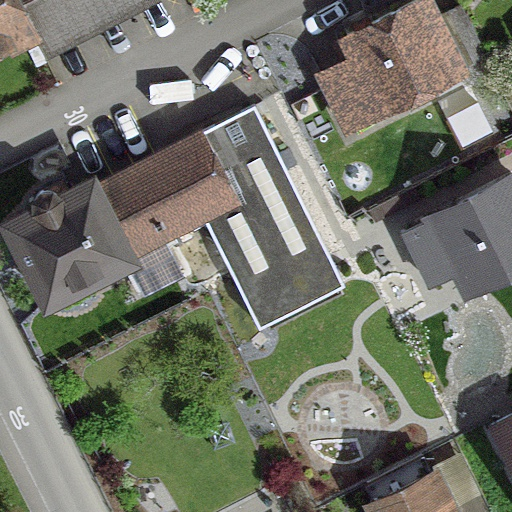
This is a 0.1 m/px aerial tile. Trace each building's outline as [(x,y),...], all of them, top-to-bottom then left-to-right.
[(0,0),(0,46),(39,27),(43,35),(111,0),(0,0)] [(455,69),(482,56),(457,6),(430,20),(420,0),(415,0),(343,36),(344,37),(333,42),(343,63),(317,76),(341,124),(378,106),(380,110),(456,72),(455,69)] [(250,105),(102,180),(137,249),(199,217),(255,327),(340,284),(250,105)] [(464,289),(511,265),(511,182),(509,176),(450,206),(448,201),(434,208),(437,213),(428,218),(428,219),(400,233),(426,283),(454,269),(464,289)] [(137,249),(102,180),(89,187),(87,183),(65,194),(58,181),(37,192),(33,195),(30,205),(32,211),(5,225),(43,300),(125,258),(124,255),(137,249)] [(511,412),(487,425),(511,473),(511,412)] [(366,501),(371,511),(451,511),(430,469),(427,471),(419,455),(361,485),(369,500),(366,501)]
